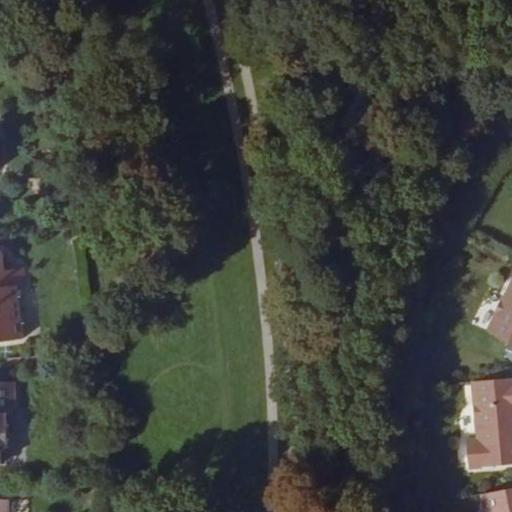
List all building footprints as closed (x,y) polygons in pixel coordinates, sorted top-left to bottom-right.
[(0,344),(24,341),(18,290),(26,289),(23,271),(5,274),(2,254),(0,254),(0,344)] [(511,282),(502,303),(497,300),(482,330),(511,344),(511,282)] [(511,378),(475,382),(481,440),(471,441),(473,468),(511,464),(511,378)] [(4,444),(10,444),(9,436),(11,436),(10,420),(8,419),(8,409),(12,409),(17,403),(16,382),(0,382),(0,462),(5,462),(4,444)] [(511,511),(511,489),(484,495),(488,511),(511,511)]
